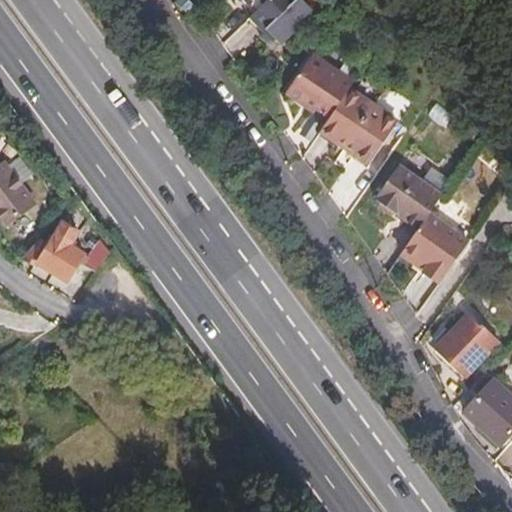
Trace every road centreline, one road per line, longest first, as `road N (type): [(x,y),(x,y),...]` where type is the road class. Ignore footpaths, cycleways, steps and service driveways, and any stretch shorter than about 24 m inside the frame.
road 1 (trunk): [(410,511),(30,0)]
road 2 (residential): [(142,0),(371,321),(423,409),(511,509)]
road 3 (trunk): [(0,36),(348,511)]
road 4 (residential): [(207,381),(64,317),(0,275)]
